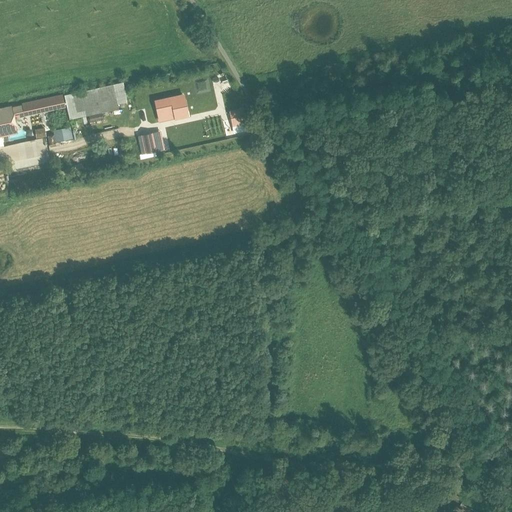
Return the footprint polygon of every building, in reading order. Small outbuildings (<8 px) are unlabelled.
[(117,103),(127,101),(122,83),(64,96),(69,119),(88,115),(103,112),(118,108),(117,103)] [(65,107),(63,96),(21,105),(24,116),(65,107)] [(169,99),(156,102),(158,113),(174,110),(175,117),(181,116),(188,115),(185,103),(184,96),(169,99)] [(24,116),(21,105),(12,107),(15,118),(24,116)] [(9,108),(0,109),(0,147),(4,147),(1,137),(18,133),(15,118),(12,107),(9,108)] [(239,110),(230,112),(231,118),(232,124),(242,122),(240,115),(239,110)] [(103,112),(88,115),(90,123),(104,119),(103,112)] [(41,114),(32,116),(33,128),(43,127),(41,114)] [(71,127),(55,130),(57,142),(73,139),(71,127)] [(44,128),(36,129),(37,137),(46,136),(44,128)] [(141,136),(138,136),(139,141),(140,145),(142,154),(144,154),(146,153),(147,153),(154,151),(164,149),(162,143),(162,141),(153,143),(152,137),(151,133),(147,134),(143,135),(141,136)] [(54,135),(48,136),(50,145),(56,144),(54,135)] [(19,167),(35,163),(33,157),(18,161),(19,167)]
